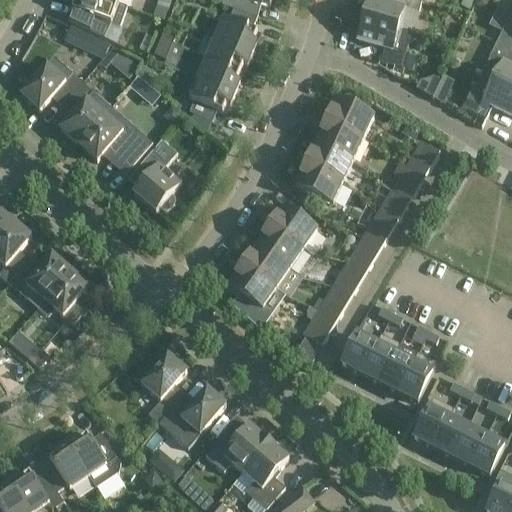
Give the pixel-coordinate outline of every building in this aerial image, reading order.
[(69,21),(68,24),(104,41),(111,27),(120,30),(128,9),(119,6),(103,0),(84,0),(85,0),(84,0),(76,0),(76,2),(72,13),(69,21)] [(172,2),(165,0),(159,0),(153,18),(165,23),(172,2)] [(224,0),(222,8),(234,12),(258,20),(261,7),(270,9),(272,0),(224,0)] [(422,4),(406,0),(396,0),(395,8),(370,1),(364,22),(412,35),(415,36),(422,4)] [(252,33),(258,20),(234,12),(229,24),(224,22),(215,42),(252,58),(257,46),(254,44),(257,35),(252,33)] [(511,15),(497,46),(511,53),(511,15)] [(412,35),(364,22),(358,42),(383,49),(379,64),(405,71),(409,56),(406,55),(412,35)] [(95,39),(72,28),(65,44),(88,55),(95,39)] [(168,30),(162,43),(173,48),(178,35),(168,30)] [(215,42),(207,62),(240,76),(243,68),(247,69),(252,58),(215,42)] [(173,48),(162,43),(156,58),(166,62),(173,48)] [(511,70),(511,53),(497,46),(481,79),(511,94),(511,70)] [(120,56),(110,67),(129,83),(138,72),(120,56)] [(55,97),(65,106),(83,86),(54,61),(21,99),(40,115),(55,97)] [(207,62),(198,82),(235,97),(240,86),(237,84),(240,76),(207,62)] [(433,100),(443,104),(453,82),(443,78),(433,100)] [(511,118),(511,94),(481,79),(472,96),(470,95),(463,110),(487,121),(493,109),(511,118)] [(230,109),(235,97),(198,82),(190,102),(194,104),(189,115),(212,125),(217,114),(223,116),(226,108),(230,109)] [(83,86),(65,106),(76,115),(60,133),(79,149),(111,111),(93,95),(83,86)] [(327,125),(364,143),(374,121),(362,115),(364,112),(351,106),(349,109),(337,104),(327,125)] [(153,147),(111,111),(79,149),(97,165),(109,151),(132,171),(153,147)] [(317,147),(354,165),(364,143),(327,125),(317,147)] [(178,158),(162,144),(134,176),(144,184),(134,196),(156,216),(160,212),(163,214),(166,214),(169,213),(172,211),(175,207),(175,204),(175,200),(173,197),(181,187),(164,173),(178,158)] [(422,146),(408,169),(418,176),(429,176),(440,158),(422,146)] [(317,147),(307,168),(344,186),(354,165),(317,147)] [(334,208),(344,186),(307,168),(296,190),(334,208)] [(408,169),(393,193),(403,200),(414,200),(418,195),(418,176),(408,169)] [(393,193),(378,217),(388,224),(400,225),(403,219),(403,200),(393,193)] [(284,211),(271,231),(304,254),(318,235),(284,211)] [(0,240),(13,225),(0,213),(0,240)] [(378,217),(363,242),(374,249),(385,249),(388,244),(388,224),(378,217)] [(0,279),(9,288),(27,268),(17,259),(32,241),(13,225),(0,240),(0,266),(5,271),(0,277),(0,279)] [(291,274),(304,254),(271,231),(257,250),(291,274)] [(374,249),(363,242),(349,266),(359,273),(370,273),(373,268),(374,249)] [(277,293),(291,274),(257,250),(244,270),(277,293)] [(27,268),(9,288),(38,313),(45,305),(71,275),(52,259),(37,276),(27,268)] [(349,266),(334,290),(344,297),(355,297),(359,292),(359,273),(349,266)] [(76,269),(71,275),(45,305),(38,313),(48,321),(55,314),(72,329),(81,318),(84,321),(90,314),(88,312),(93,305),(84,297),(94,285),(76,269)] [(263,313),(277,293),(244,270),(230,290),(241,297),(239,300),(250,308),(252,305),(263,313)] [(334,290),(319,315),(329,322),(341,322),(344,316),(344,297),(334,290)] [(389,325),(392,318),(382,313),(378,320),(389,325)] [(329,322),(319,315),(304,339),(315,346),(326,346),(329,341),(329,322)] [(403,323),(392,318),(389,325),(400,331),(403,323)] [(429,336),(418,331),(414,338),(425,343),(429,336)] [(39,353),(18,335),(9,346),(29,364),(39,353)] [(440,342),(429,336),(425,343),(436,349),(440,342)] [(377,348),(357,338),(342,368),(362,378),(377,348)] [(381,339),(377,348),(362,378),(380,388),(395,357),(396,357),(401,349),(381,339)] [(395,357),(380,388),(398,397),(414,366),(413,366),(418,357),(401,349),(396,357),(395,357)] [(418,357),(413,366),(414,366),(398,397),(418,406),(437,367),(418,357)] [(159,428),(164,422),(182,402),(172,393),(187,376),(168,359),(162,366),(155,360),(134,382),(142,389),(161,405),(149,419),(159,428)] [(464,393),(453,387),(450,395),(460,400),(464,393)] [(164,422),(159,428),(188,453),(200,440),(227,409),(207,393),(192,411),(182,402),(164,422)] [(475,398),(464,393),(460,400),(471,405),(475,398)] [(449,422),(450,422),(454,413),(434,403),(414,442),(434,452),(449,422)] [(500,411),(490,406),(486,413),(497,418),(500,411)] [(511,416),(500,411),(497,418),(507,424),(511,416)] [(468,431),(450,422),(449,422),(434,452),(452,461),(468,431)] [(232,468),(244,477),(270,446),(251,430),(235,448),(225,440),(206,461),(225,477),(232,468)] [(486,440),(468,431),(452,461),(470,470),(486,440)] [(77,441),(66,448),(89,481),(96,491),(119,476),(120,466),(101,437),(90,444),(87,439),(79,444),(77,441)] [(505,450),(486,440),(470,470),(490,480),(505,450)] [(236,486),(234,489),(245,499),(247,496),(266,511),(269,511),(287,492),(274,482),(290,463),(270,446),(244,477),(236,486)] [(57,496),(58,496),(67,490),(70,494),(89,481),(66,448),(56,455),(58,458),(50,464),(53,469),(43,475),(57,496)] [(492,504),(488,511),(511,511),(511,480),(500,474),(487,501),(492,504)] [(26,511),(42,511),(50,507),(52,510),(57,510),(64,505),(58,496),(57,496),(43,475),(33,482),(30,477),(22,482),(20,479),(9,486),(26,511)] [(26,511),(9,486),(0,492),(0,496),(0,497),(0,496),(0,511),(26,511)] [(308,511),(315,507),(304,492),(277,511),(308,511)]
